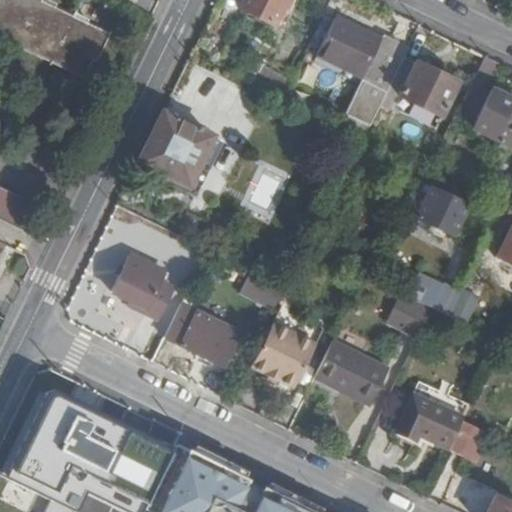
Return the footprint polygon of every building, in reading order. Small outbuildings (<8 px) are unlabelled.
[(0,0),(0,40),(67,74),(77,55),(81,56),(93,30),(76,22),(77,16),(64,10),(61,15),(44,5),(44,2),(39,0),(0,0)] [(298,0),(248,0),(245,7),(279,25),(288,10),(293,12),(298,0)] [(404,56),(408,48),(384,35),(381,40),(337,18),(317,55),(361,78),(361,80),(385,93),(386,91),(404,56)] [(458,84),(404,56),(386,91),(441,117),(458,84)] [(498,63),(486,57),(474,84),(484,89),(498,63)] [(511,146),(511,100),(494,91),(475,129),(511,146)] [(221,140),(165,110),(141,160),(190,184),(208,153),(213,156),(221,140)] [(0,221),(26,234),(40,206),(0,187),(0,221)] [(471,205),(434,188),(419,221),(454,237),(471,205)] [(511,222),(511,201),(511,202),(502,222),(510,226),(511,222)] [(511,228),(497,260),(511,266),(511,228)] [(167,275),(131,257),(112,292),(131,301),(129,306),(160,321),(175,290),(163,284),(167,275)] [(251,271),(239,294),(275,311),(286,289),(251,271)] [(435,310),(403,294),(392,316),(407,325),(403,333),(419,341),(435,310)] [(242,333),(182,302),(165,337),(224,366),(242,333)] [(407,325),(392,316),(386,324),(403,333),(407,325)] [(316,340),(273,319),(250,365),(293,387),(316,340)] [(391,369),(334,340),(315,377),(371,407),(391,369)] [(464,423),(465,420),(414,396),(397,432),(415,441),(419,437),(450,451),(464,423)] [(157,459),(172,427),(151,418),(136,449),(157,459)] [(484,433),(464,423),(450,451),(470,461),(484,433)] [(470,461),(477,464),(491,436),(484,433),(470,461)] [(309,511),(175,445),(149,498),(144,508),(151,511),(309,511)] [(37,500),(62,511),(77,511),(96,476),(58,458),(37,500)] [(132,458),(124,473),(132,477),(140,462),(132,458)] [(0,511),(6,511),(14,488),(0,483),(0,511)] [(142,511),(144,508),(149,498),(137,493),(135,496),(126,490),(118,505),(131,511),(142,511)] [(511,511),(511,503),(496,495),(487,511),(511,511)]
